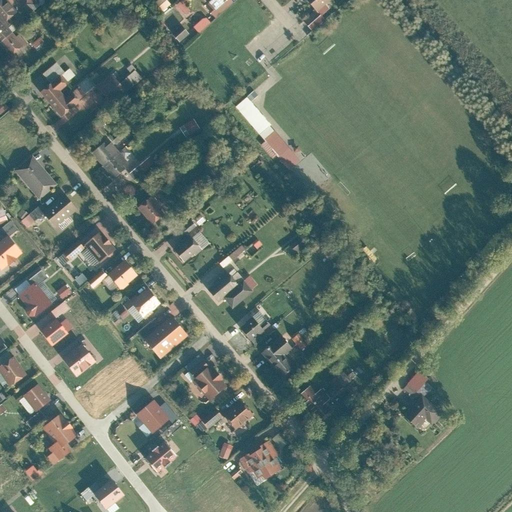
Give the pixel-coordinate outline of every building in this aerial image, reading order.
[(0,0),(0,47),(9,60),(31,44),(24,35),(15,41),(8,31),(17,24),(11,16),(17,12),(8,0),(0,0)] [(166,0),(156,0),(153,3),(160,12),(170,4),(166,0)] [(205,0),(216,11),(228,0),(205,0)] [(307,0),(307,1),(317,12),(328,0),(307,0)] [(199,33),(211,23),(205,16),(193,26),(199,33)] [(182,27),(173,36),(179,43),(189,34),(182,27)] [(39,34),(30,40),(35,48),(44,41),(39,34)] [(65,73),(54,61),(38,75),(49,87),(62,76),(65,73)] [(117,85),(110,77),(96,88),(110,105),(141,80),(133,71),(117,85)] [(39,93),(57,117),(84,97),(78,88),(65,98),(59,90),(67,83),(62,76),(49,87),(39,93)] [(250,100),(258,94),(254,90),(247,95),(250,100)] [(298,160),(245,99),(237,107),(290,167),(298,160)] [(185,137),(198,129),(192,119),(179,127),(185,137)] [(102,144),(90,154),(113,181),(123,172),(119,167),(125,162),(111,144),(106,148),(102,144)] [(122,170),(132,182),(155,164),(148,155),(141,160),(139,157),(122,170)] [(56,186),(32,157),(14,172),(39,201),(56,186)] [(55,226),(76,209),(65,195),(43,212),(55,226)] [(151,225),(163,216),(159,210),(163,208),(153,195),(138,207),(151,225)] [(24,218),(29,212),(23,208),(18,214),(24,218)] [(15,230),(8,222),(0,229),(0,239),(2,242),(8,236),(15,230)] [(190,222),(174,235),(179,241),(195,228),(190,222)] [(116,250),(99,231),(84,245),(101,264),(116,250)] [(2,242),(0,243),(0,268),(1,270),(22,252),(8,236),(2,242)] [(173,253),(183,265),(200,250),(190,238),(173,253)] [(306,245),(300,238),(287,248),(293,255),(306,245)] [(243,253),(240,249),(220,265),(223,269),(243,253)] [(137,276),(124,262),(108,277),(121,291),(137,276)] [(93,288),(105,275),(99,269),(87,283),(93,288)] [(235,287),(225,275),(207,291),(216,302),(221,299),(235,287)] [(230,310),(251,292),(242,281),(235,287),(221,299),(230,310)] [(51,303),(35,283),(20,296),(29,307),(27,308),(27,312),(29,315),(32,316),(35,315),(36,316),(51,303)] [(145,287),(126,301),(140,319),(159,305),(145,287)] [(233,329),(250,350),(258,343),(255,338),(264,331),(266,335),(273,330),(268,324),(261,330),(250,316),(233,329)] [(145,342),(159,358),(186,335),(172,319),(145,342)] [(68,333),(58,320),(42,332),(52,345),(68,333)] [(284,333),(259,353),(280,379),(293,367),(284,356),(295,347),(284,333)] [(307,345),(297,333),(291,338),(301,350),(307,345)] [(83,346),(64,360),(77,376),(95,361),(83,346)] [(207,366),(200,357),(185,369),(193,378),(207,366)] [(23,376),(11,358),(2,364),(0,364),(0,374),(7,386),(23,376)] [(226,384),(208,364),(207,366),(193,378),(189,382),(207,401),(226,384)] [(342,372),(329,380),(336,391),(349,383),(342,372)] [(417,373),(403,388),(416,400),(422,393),(430,385),(417,373)] [(48,401),(37,386),(22,397),(34,412),(48,401)] [(308,387),(296,397),(316,421),(330,410),(326,405),(332,400),(323,389),(315,396),(308,387)] [(416,400),(401,417),(418,431),(427,420),(433,425),(443,412),(422,393),(416,400)] [(169,419),(154,401),(138,415),(153,432),(169,419)] [(251,416),(239,402),(220,419),(232,433),(251,416)] [(43,419),(39,412),(27,421),(31,427),(43,419)] [(219,418),(214,412),(201,423),(206,429),(219,418)] [(194,424),(201,420),(197,414),(190,418),(194,424)] [(73,435),(58,415),(42,428),(53,443),(57,448),(62,443),(73,435)] [(170,428),(154,437),(158,444),(173,434),(170,428)] [(177,456),(165,442),(145,459),(158,473),(177,456)] [(287,469),(272,442),(236,461),(245,477),(253,472),(259,483),(287,469)] [(53,465),(69,452),(62,443),(57,448),(53,443),(47,449),(51,454),(47,458),(53,465)] [(221,446),(219,456),(229,458),(231,447),(221,446)] [(34,463),(24,470),(31,481),(41,473),(34,463)] [(229,474),(233,479),(242,472),(238,467),(229,474)] [(112,481),(96,493),(107,508),(124,495),(112,481)]
